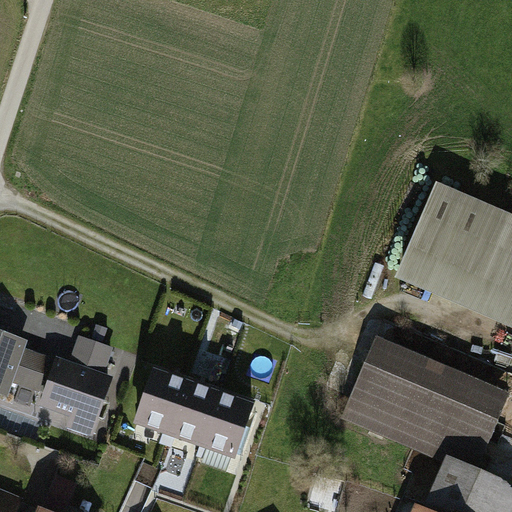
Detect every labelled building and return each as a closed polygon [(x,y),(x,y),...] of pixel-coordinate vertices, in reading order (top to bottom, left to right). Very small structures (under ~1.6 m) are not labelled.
[(511,213),(447,185),(411,280),(511,321),(511,213)] [(0,325),(0,397),(15,404),(21,381),(42,391),(50,359),(30,352),(30,339),(0,325)] [(75,360),(62,358),(45,403),(76,416),(72,424),(107,435),(122,381),(107,376),(118,350),(82,340),(75,360)] [(511,410),(511,394),(383,341),(357,408),(491,461),(511,410)] [(189,381),(157,370),(139,421),(171,432),(189,381)] [(221,392),(189,381),(171,432),(203,443),(221,392)] [(254,404),(221,392),(203,443),(236,455),(254,404)] [(511,511),(511,477),(459,456),(441,505),(457,511),(511,511)] [(66,511),(77,486),(55,477),(40,511),(66,511)] [(0,511),(18,511),(21,505),(0,496),(0,511)]
